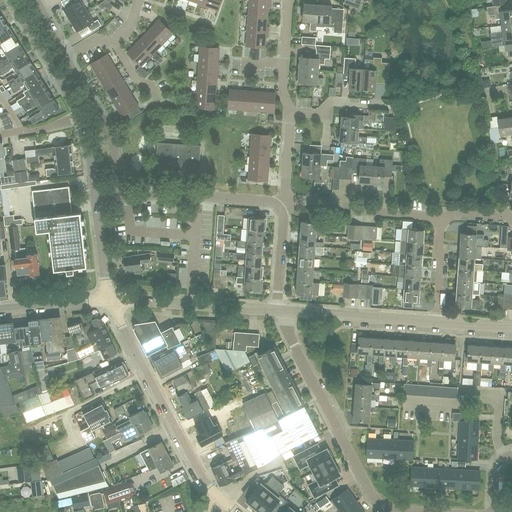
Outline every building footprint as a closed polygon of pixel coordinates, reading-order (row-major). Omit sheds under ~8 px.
[(71,0),(74,3),(63,9),(70,21),(87,11),(80,0),(71,0)] [(205,0),(203,7),(208,9),(209,7),(218,10),(221,0),(205,0)] [(345,0),(344,4),(359,9),(361,0),(345,0)] [(249,1),(248,16),(267,17),(267,8),(270,8),(270,2),(249,1)] [(316,32),(317,27),(318,6),(304,5),(303,21),(310,22),(310,31),(316,32)] [(318,6),(317,27),(334,28),(333,33),(342,34),(343,21),(331,20),(332,7),(318,6)] [(502,26),(511,24),(511,10),(501,12),(500,6),(494,7),(486,8),(488,17),(494,16),(495,21),(501,20),(502,26)] [(87,11),(70,21),(77,32),(87,26),(90,32),(101,26),(98,20),(94,22),(87,11)] [(248,22),(247,31),(268,33),(268,27),(266,27),(266,23),(267,17),(248,16),(248,22)] [(149,31),(162,44),(173,33),(160,20),(149,31)] [(511,24),(502,26),(503,33),(490,34),(492,48),(506,46),(505,40),(511,38),(511,24)] [(0,42),(13,35),(8,26),(0,30),(0,42)] [(152,55),(162,44),(149,31),(139,42),(152,55)] [(246,46),(246,47),(253,47),(259,48),(264,48),(265,47),(265,41),(265,38),(267,39),(268,33),(247,31),(247,40),(246,46)] [(5,53),(19,44),(13,35),(0,42),(0,48),(2,48),(5,53)] [(315,45),(316,38),(302,37),(301,44),(315,45)] [(141,66),(152,55),(139,42),(128,53),(140,65),(141,66)] [(0,68),(25,53),(19,44),(5,53),(8,58),(3,61),(2,60),(0,60),(0,68)] [(199,62),(217,64),(219,48),(200,47),(199,62)] [(300,71),(318,72),(319,64),(324,64),(325,60),(330,60),(330,52),(316,51),(316,58),(301,57),(300,71)] [(16,71),(30,62),(25,53),(0,68),(0,70),(3,75),(10,70),(9,70),(13,67),(16,71)] [(100,78),(116,69),(107,54),(91,64),(100,78)] [(362,89),(364,70),(355,69),(356,59),(344,58),(343,73),(343,79),(350,80),(349,88),(362,89)] [(364,70),(362,89),(375,90),(376,83),(382,84),(388,84),(390,63),(382,63),(382,58),(373,58),(373,68),(370,68),(370,71),(364,70)] [(10,87),(36,71),(30,62),(16,71),(19,77),(14,80),(13,78),(7,82),(10,87)] [(216,79),(217,64),(199,62),(198,77),(216,79)] [(149,74),(141,66),(140,65),(136,70),(145,78),(149,74)] [(108,93),(124,83),(116,69),(100,78),(108,93)] [(27,89),(42,81),(36,71),(10,87),(14,93),(20,89),(19,88),(24,84),(27,89)] [(318,79),(318,72),(300,71),(299,83),(324,85),(324,79),(318,79)] [(343,79),(343,73),(336,73),(335,87),(342,87),(343,79)] [(215,94),(216,79),(198,77),(197,92),(215,94)] [(20,106),(48,90),(42,81),(27,89),(28,90),(23,92),(26,96),(17,101),(20,106)] [(117,107),(133,97),(124,83),(108,93),(117,107)] [(48,90),(20,106),(20,107),(22,106),(24,110),(25,111),(32,107),(37,104),(39,108),(53,99),(48,90)] [(244,110),(245,92),(230,91),(228,109),(244,110)] [(214,109),(215,94),(197,92),(195,108),(214,109)] [(259,111),(260,93),(245,92),(244,110),(259,111)] [(260,93),(259,111),(274,112),(275,94),(260,93)] [(133,97),(117,107),(123,116),(128,113),(131,118),(141,112),(133,97)] [(41,111),(30,118),(33,124),(59,108),(53,99),(39,108),(41,111)] [(20,107),(14,111),(16,115),(24,110),(22,106),(20,107)] [(11,121),(7,112),(0,113),(0,118),(3,124),(11,121)] [(341,128),(358,129),(363,129),(363,123),(368,123),(369,116),(350,115),(350,118),(342,117),(341,128)] [(396,131),(394,118),(385,117),(384,130),(396,131)] [(500,136),(511,134),(511,131),(510,118),(498,120),(499,126),(489,128),(491,144),(493,153),(498,152),(496,143),(499,143),(498,136),(500,136)] [(358,137),(358,129),(341,128),(340,141),(354,142),(353,149),(366,150),(366,149),(373,150),(374,140),(367,139),(367,138),(358,137)] [(250,149),(269,151),(270,136),(251,134),(250,149)] [(2,140),(0,140),(0,185),(1,185),(8,184),(7,177),(7,176),(4,177),(3,172),(7,171),(5,157),(2,141),(2,140)] [(200,161),(201,146),(157,143),(156,157),(161,158),(160,172),(194,175),(195,160),(200,161)] [(50,155),(50,153),(54,153),(55,161),(62,160),(62,157),(64,157),(64,155),(72,154),(71,145),(35,149),(36,156),(26,157),(27,164),(39,162),(39,156),(50,155)] [(268,166),(269,151),(250,149),(249,165),(268,166)] [(303,165),(320,166),(321,160),(327,161),(327,160),(333,161),(334,155),(328,155),(304,153),(303,165)] [(55,161),(56,169),(54,169),(54,168),(46,169),(47,176),(57,175),(57,174),(74,172),(72,154),(64,155),(64,157),(62,157),(62,160),(55,161)] [(26,159),(12,161),(14,176),(15,183),(28,181),(26,159)] [(371,184),(373,167),(367,166),(367,160),(353,159),(352,168),(352,171),(360,171),(359,183),(371,184)] [(385,173),(392,174),(393,161),(380,160),(379,167),(373,167),(371,184),(384,185),(385,173)] [(267,181),(268,166),(249,165),(248,180),(267,181)] [(319,178),(320,166),(303,165),(302,177),(319,178)] [(50,230),(54,270),(67,269),(68,273),(75,272),(74,268),(87,267),(81,212),(69,214),(69,208),(72,208),(69,187),(49,189),(49,191),(47,191),(47,189),(32,191),(37,232),(50,230)] [(248,230),(264,231),(266,231),(266,223),(264,223),(265,219),(249,218),(248,230)] [(300,233),(316,235),(322,235),(323,223),(301,221),(300,233)] [(362,240),(363,226),(355,225),(354,239),(362,240)] [(40,275),(38,253),(29,254),(28,247),(21,248),(18,226),(10,227),(10,230),(7,230),(8,237),(11,237),(12,249),(16,249),(17,258),(15,258),(15,259),(13,259),(14,265),(16,264),(16,266),(18,266),(19,277),(31,276),(33,277),(38,277),(40,275)] [(370,240),(371,226),(363,226),(362,240),(370,240)] [(371,226),(370,240),(376,241),(376,238),(381,239),(382,227),(377,227),(371,226)] [(425,230),(402,229),(401,241),(424,243),(425,230)] [(247,242),(263,243),(264,231),(248,230),(247,242)] [(316,242),(316,235),(300,233),(299,246),(323,247),(321,247),(322,242),(316,242)] [(476,234),(461,233),(460,245),(476,247),(482,247),(487,247),(488,240),(484,240),(484,235),(476,234)] [(216,247),(222,247),(224,248),(224,240),(222,240),(216,239),(216,247)] [(246,254),(262,255),(263,243),(247,242),(238,241),(238,247),(247,248),(246,254)] [(423,255),(424,243),(401,241),(400,253),(423,255)] [(482,247),(476,247),(460,245),(460,257),(475,259),(481,259),(482,247)] [(323,255),(323,247),(299,246),(299,257),(314,259),(315,254),(323,255)] [(360,262),(367,263),(367,258),(371,258),(371,253),(361,252),(360,262)] [(174,263),(174,254),(159,253),(158,261),(174,263)] [(245,266),(261,267),(262,255),(246,254),(237,253),(237,259),(246,260),(245,266)] [(399,265),(422,267),(423,255),(400,253),(399,265)] [(123,264),(124,268),(126,269),(126,271),(135,270),(136,273),(142,272),(145,268),(145,263),(152,263),(151,254),(132,256),(132,257),(124,258),(125,263),(123,264)] [(313,271),(314,259),(299,257),(298,270),(313,271)] [(475,264),(475,259),(460,257),(459,270),(477,271),(478,270),(482,271),(483,265),(475,264)] [(0,265),(0,297),(9,297),(5,265),(0,265)] [(422,267),(399,265),(398,277),(421,279),(422,267)] [(244,278),(260,279),(262,279),(263,271),(261,271),(261,267),(245,266),(244,278)] [(313,283),(313,271),(298,270),(297,282),(313,283)] [(477,282),(477,271),(459,270),(458,282),(473,283),(474,282),(477,282)] [(260,279),(244,278),(236,277),(236,284),(244,284),(243,290),(250,290),(250,292),(261,293),(262,284),(260,283),(260,279)] [(421,279),(398,277),(398,282),(405,282),(404,290),(420,291),(421,279)] [(318,283),(313,283),(297,282),(296,294),(300,294),(312,295),(318,295),(318,283)] [(473,283),(458,282),(457,294),(473,295),(479,295),(480,283),(477,282),(474,282),(473,283)] [(358,298),(359,284),(351,283),(350,298),(358,298)] [(365,299),(366,285),(359,284),(358,298),(365,299)] [(372,299),(371,304),(379,305),(380,300),(382,300),(383,288),(373,287),(372,299)] [(419,303),(420,291),(404,290),(403,302),(419,303)] [(472,299),(473,295),(457,294),(456,306),(472,307),(472,306),(479,307),(480,300),(472,299)] [(53,351),(60,350),(64,350),(60,317),(50,318),(53,351)] [(99,337),(107,334),(100,318),(97,317),(91,320),(92,323),(83,327),(81,320),(68,324),(71,335),(80,332),(81,334),(84,335),(87,333),(91,343),(100,339),(99,337)] [(61,358),(60,350),(53,351),(50,318),(40,319),(42,339),(46,339),(47,351),(46,351),(47,359),(61,358)] [(38,342),(41,342),(38,320),(28,321),(29,326),(32,347),(39,346),(38,342)] [(201,320),(207,331),(216,327),(216,322),(201,320)] [(141,342),(161,332),(155,321),(135,324),(134,328),(141,342)] [(0,363),(6,379),(25,375),(19,350),(17,351),(9,353),(5,351),(4,342),(17,340),(18,340),(15,328),(13,328),(13,323),(0,324),(0,363)] [(161,332),(167,344),(168,347),(195,336),(189,324),(179,323),(161,332)] [(21,344),(22,344),(25,365),(34,363),(32,347),(29,326),(15,328),(18,340),(20,340),(21,344)] [(147,354),(167,344),(161,332),(141,342),(147,354)] [(253,343),(254,334),(241,333),(241,341),(234,341),(233,350),(244,351),(246,351),(247,346),(259,347),(259,343),(253,343)] [(77,352),(79,359),(100,349),(105,359),(117,354),(107,334),(99,337),(100,339),(91,343),(86,346),(87,347),(77,352)] [(79,359),(77,352),(71,337),(66,337),(68,358),(68,362),(78,359),(79,359)] [(369,355),(371,338),(359,337),(358,344),(352,344),(351,353),(358,354),(367,355),(367,363),(372,363),(372,355),(369,355)] [(384,356),(382,356),(383,339),(371,338),(369,355),(372,355),(380,356),(379,364),(384,364),(384,356)] [(391,364),(396,364),(396,357),(394,356),(395,340),(383,339),(382,356),(384,356),(392,356),(391,364)] [(406,357),(407,341),(395,340),(394,356),(396,357),(404,357),(403,365),(407,366),(408,357),(406,357)] [(418,358),(419,342),(407,341),(406,357),(408,357),(415,358),(415,366),(420,367),(420,358),(418,358)] [(430,359),(431,343),(419,342),(418,358),(420,358),(428,359),(427,367),(432,368),(432,359),(430,359)] [(432,359),(440,360),(439,368),(443,368),(444,368),(445,360),(442,360),(443,344),(431,343),(430,359),(432,359)] [(442,360),(445,360),(451,360),(451,369),(456,369),(456,360),(454,360),(455,345),(443,344),(442,360)] [(185,359),(189,357),(183,345),(173,350),(172,348),(151,359),(157,371),(163,367),(162,365),(183,355),(185,359)] [(479,362),(480,346),(468,345),(467,366),(476,367),(476,371),(481,371),(482,363),(479,362)] [(491,363),(492,347),(480,346),(479,362),(482,363),(489,363),(488,371),(493,372),(493,363),(491,363)] [(503,364),(504,348),(492,347),(491,363),(493,363),(501,364),(500,372),(505,373),(505,364),(503,364)] [(268,375),(284,367),(274,348),(258,356),(268,375)] [(201,366),(220,359),(220,358),(215,350),(214,350),(197,357),(201,366)] [(250,361),(244,351),(233,350),(233,351),(215,350),(220,358),(220,359),(227,373),(250,361)] [(189,358),(189,357),(185,359),(183,355),(162,365),(163,367),(157,371),(161,378),(182,367),(180,363),(189,358)] [(258,364),(254,355),(249,357),(253,366),(258,364)] [(43,361),(34,362),(36,371),(45,368),(43,361)] [(6,379),(0,363),(0,416),(20,414),(12,396),(5,380),(6,379)] [(127,376),(121,363),(95,375),(93,371),(74,380),(84,400),(94,395),(89,385),(98,381),(101,388),(127,376)] [(202,376),(211,372),(207,364),(193,370),(195,374),(200,372),(202,376)] [(277,393),(293,385),(284,367),(268,375),(277,393)] [(36,371),(38,378),(49,375),(47,368),(36,371)] [(480,386),(481,371),(476,371),(476,374),(474,374),(473,385),(480,386)] [(180,392),(191,386),(186,375),(174,381),(180,392)] [(66,385),(22,402),(19,403),(27,422),(46,415),(46,416),(74,405),(74,404),(82,401),(73,383),(66,385)] [(371,398),(371,395),(371,388),(380,388),(380,384),(372,383),(371,386),(355,384),(354,397),(371,398)] [(293,385),(277,393),(287,412),(303,404),(293,385)] [(187,392),(177,397),(182,405),(181,406),(188,419),(210,408),(216,405),(207,388),(202,391),(203,394),(197,398),(191,401),(187,392)] [(370,410),(370,407),(370,400),(379,401),(386,401),(387,396),(379,396),(371,395),(371,398),(354,397),(353,409),(370,410)] [(256,402),(245,407),(256,431),(272,423),(279,420),(271,404),(268,398),(267,396),(256,402)] [(86,419),(88,422),(94,418),(95,420),(108,413),(102,402),(83,413),(86,419)] [(277,402),(271,404),(279,419),(285,416),(277,402)] [(272,423),(256,431),(251,432),(266,462),(281,454),(282,454),(292,449),(297,446),(316,436),(320,434),(305,406),(279,420),(272,423)] [(370,410),(353,409),(353,421),(369,422),(370,412),(378,413),(378,408),(370,407),(370,410)] [(121,432),(149,417),(148,417),(150,415),(148,412),(146,412),(145,411),(144,411),(143,409),(129,416),(131,419),(116,427),(119,433),(121,432)] [(96,438),(93,431),(112,421),(108,413),(95,420),(94,418),(88,422),(89,424),(80,428),(82,432),(87,443),(96,438)] [(459,440),(478,441),(479,422),(467,421),(467,414),(453,413),(452,421),(460,422),(459,440)] [(149,417),(121,432),(125,440),(138,434),(139,434),(152,427),(151,425),(152,425),(149,417)] [(210,417),(195,425),(199,433),(214,425),(210,417)] [(199,433),(197,435),(203,446),(213,440),(217,447),(226,443),(222,436),(223,435),(217,424),(214,425),(199,433)] [(107,439),(116,434),(111,425),(102,430),(107,439)] [(245,474),(267,464),(266,462),(251,432),(226,443),(231,455),(234,454),(235,458),(237,457),(240,464),(245,474)] [(111,443),(109,438),(103,441),(110,453),(115,450),(111,443)] [(382,458),(383,439),(367,438),(367,457),(382,458)] [(397,459),(398,440),(383,439),(382,458),(397,459)] [(398,440),(397,459),(412,459),(413,441),(398,440)] [(477,460),(478,441),(459,440),(458,459),(477,460)] [(146,465),(167,454),(161,442),(148,448),(152,456),(144,460),(146,465)] [(38,455),(49,450),(47,445),(36,450),(38,455)] [(314,473),(334,462),(331,457),(333,457),(329,450),(328,451),(327,449),(321,452),(317,445),(294,457),(300,469),(310,464),(314,472),(314,473)] [(89,462),(94,459),(89,449),(84,451),(89,462)] [(41,461),(52,456),(49,450),(38,455),(41,461)] [(83,464),(89,462),(84,451),(79,454),(83,464)] [(78,466),(83,464),(79,454),(73,456),(78,466)] [(173,466),(167,454),(146,465),(150,471),(158,467),(161,472),(173,466)] [(43,466),(54,461),(52,456),(41,461),(43,466)] [(73,469),(78,466),(73,456),(68,458),(73,469)] [(235,458),(212,468),(220,486),(235,480),(234,479),(245,474),(240,464),(237,457),(235,458)] [(63,473),(51,479),(59,499),(109,486),(97,458),(94,459),(89,462),(83,464),(78,466),(73,469),(68,471),(63,473)] [(68,471),(73,469),(68,458),(63,461),(68,471)] [(63,473),(58,463),(54,461),(43,466),(49,479),(51,479),(63,473)] [(63,473),(68,471),(63,461),(58,463),(63,473)] [(309,486),(315,497),(338,485),(334,478),(340,475),(339,473),(341,472),(338,466),(336,467),(334,462),(314,473),(318,481),(309,486)] [(25,482),(42,480),(40,466),(24,468),(25,482)] [(428,487),(429,469),(412,468),(411,486),(428,487)] [(445,487),(446,469),(429,469),(428,487),(445,487)] [(462,488),(463,470),(446,469),(445,487),(462,488)] [(463,470),(462,488),(479,489),(480,471),(463,470)] [(273,476),(266,484),(257,477),(250,487),(254,490),(245,501),(256,509),(279,481),(273,476)] [(279,481),(256,509),(259,511),(269,511),(274,507),(278,511),(286,500),(279,494),(285,486),(279,481)] [(107,503),(119,499),(136,493),(132,482),(103,492),(107,503)] [(341,511),(356,502),(348,489),(332,500),(341,511)] [(133,496),(136,502),(146,497),(143,490),(133,496)] [(71,498),(73,504),(74,509),(90,505),(87,494),(71,498)] [(320,509),(329,502),(326,497),(316,503),(320,509)] [(295,511),(294,511),(296,508),(286,500),(278,511),(279,511),(295,511)] [(363,511),(356,502),(341,511),(363,511)] [(134,511),(139,511),(139,509),(146,507),(145,503),(133,506),(134,511)]
